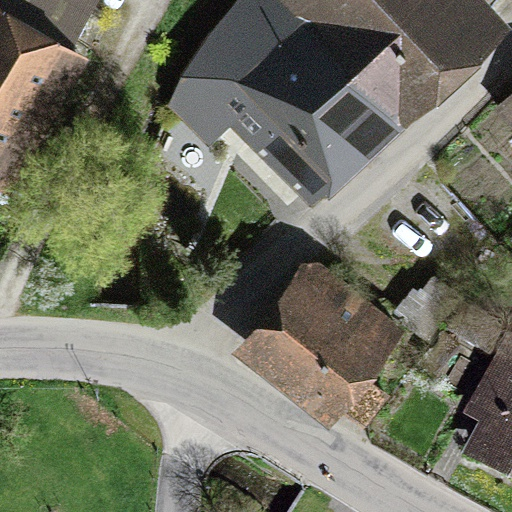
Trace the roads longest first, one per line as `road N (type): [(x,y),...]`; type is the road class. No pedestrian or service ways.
road 1 (residential): [(188,378),(281,265),(511,31)]
road 2 (residential): [(188,378),(425,511)]
road 3 (residential): [(0,364),(119,362),(188,378)]
road 4 (residential): [(188,378),(176,511)]
